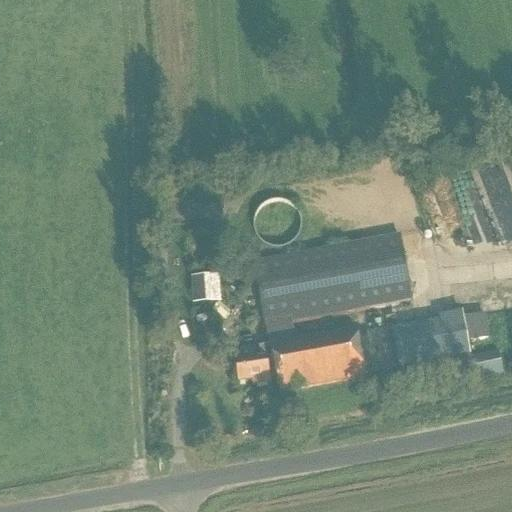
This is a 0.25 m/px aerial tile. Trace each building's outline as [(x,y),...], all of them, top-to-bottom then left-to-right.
[(280,203),(275,202),(272,203),(267,204),(264,205),(260,208),(257,211),(255,214),(253,218),(252,222),(252,226),(252,230),(253,234),(255,238),(257,241),(260,244),(264,246),(267,248),(272,249),(275,249),(280,249),(284,248),(287,246),(291,244),(294,241),(296,238),(298,234),(299,230),(299,226),(299,222),(298,218),(296,214),(294,211),(290,208),(287,205),(284,204),(280,203)] [(254,264),(268,343),(269,347),(259,349),(261,361),(235,365),(238,384),(252,382),(253,387),(270,385),(268,377),(275,375),(279,394),(365,378),(356,330),(296,342),(293,324),(411,302),(399,238),(254,264)] [(221,273),(191,274),(192,302),(222,301),(221,273)] [(472,363),(463,314),(439,319),(439,323),(391,332),(400,376),(472,363)] [(207,323),(205,318),(196,321),(197,326),(207,323)] [(499,352),(474,358),(479,377),(504,370),(499,352)]
